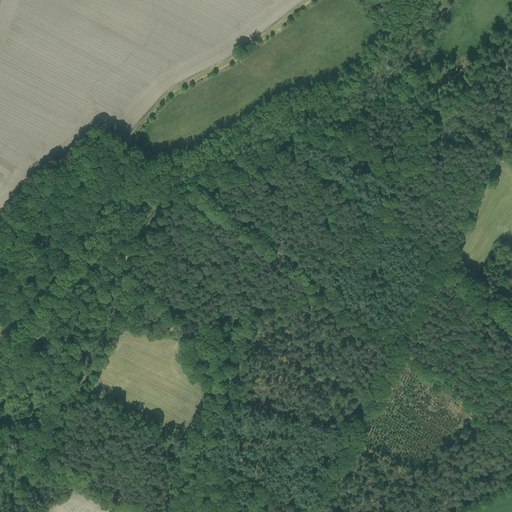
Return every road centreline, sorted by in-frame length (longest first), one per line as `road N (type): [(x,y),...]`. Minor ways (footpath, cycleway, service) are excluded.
road 1 (track): [(511,13),(377,204),(299,143),(172,198),(127,251),(100,340),(73,392),(331,511)]
road 2 (track): [(93,140),(33,183),(0,234)]
